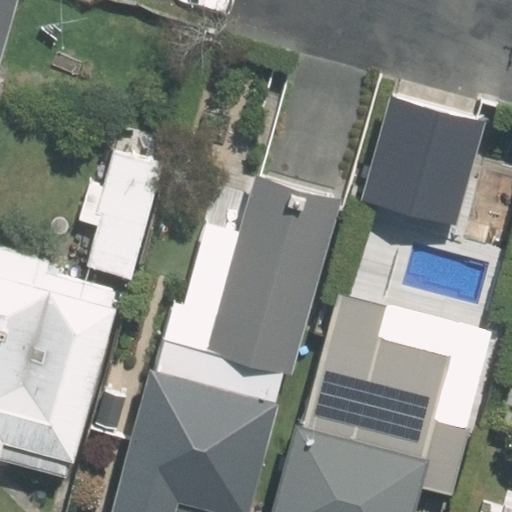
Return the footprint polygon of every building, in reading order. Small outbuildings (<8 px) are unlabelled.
[(0,0),(0,61),(4,63),(21,0),(0,0)] [(464,216),(490,119),(401,96),(376,194),(464,216)] [(159,160),(105,144),(73,259),(128,275),(159,160)] [(284,371),(296,374),(344,195),(258,172),(211,346),(168,335),(159,369),(156,367),(114,511),(251,511),(282,404),(276,402),(284,371)] [(107,289),(40,270),(42,260),(0,247),(0,459),(62,478),(68,459),(76,460),(119,309),(103,304),(107,289)] [(453,307),(332,275),(270,511),(409,511),(425,454),(417,452),(430,401),(428,400),(453,307)]
